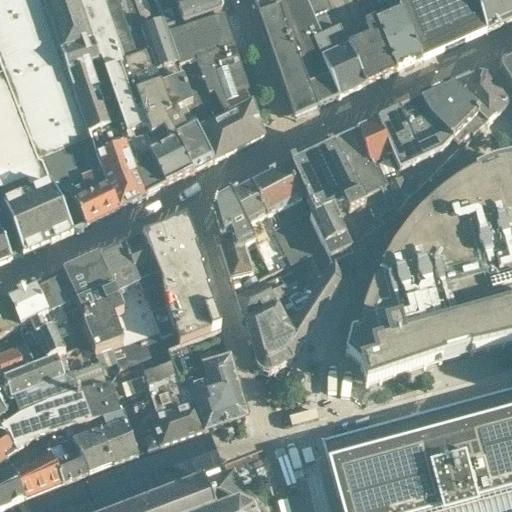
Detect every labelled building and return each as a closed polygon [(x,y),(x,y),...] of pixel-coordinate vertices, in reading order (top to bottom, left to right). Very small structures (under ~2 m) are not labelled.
[(0,0),(0,69),(2,76),(5,75),(42,165),(73,237),(85,231),(64,189),(53,159),(89,140),(53,33),(44,6),(41,0),(0,0)] [(53,33),(89,140),(107,192),(120,214),(129,210),(131,211),(136,209),(136,206),(146,201),(148,200),(134,172),(124,148),(128,147),(124,134),(124,135),(77,0),(61,0),(44,6),(53,33)] [(145,140),(148,138),(101,0),(77,0),(124,135),(124,134),(128,147),(124,148),(134,172),(148,200),(165,191),(167,190),(148,158),(151,156),(145,140)] [(101,0),(148,138),(145,140),(151,156),(148,158),(167,190),(194,176),(177,143),(164,119),(170,116),(158,80),(149,56),(141,31),(129,0),(101,0)] [(154,0),(160,16),(163,24),(165,31),(220,13),(215,0),(154,0)] [(294,121),(318,111),(294,49),(282,15),(283,14),(277,0),(263,0),(253,4),(294,121)] [(304,0),(277,0),(283,14),(282,15),(294,49),(318,111),(338,102),(312,44),(321,40),(304,0)] [(326,0),(304,0),(321,40),(312,44),(338,102),(365,90),(343,39),(330,8),(326,0)] [(326,0),(330,8),(343,39),(365,90),(396,76),(397,76),(374,22),(377,21),(368,0),(326,0)] [(368,0),(377,21),(374,22),(397,76),(421,65),(421,64),(422,64),(422,65),(396,0),(368,0)] [(486,37),(473,0),(396,0),(422,65),(423,64),(442,55),(442,56),(443,55),(484,37),(486,37)] [(511,0),(473,0),(486,37),(511,24),(511,0)] [(222,19),(185,32),(189,44),(208,99),(214,97),(226,120),(220,123),(235,155),(262,142),(263,140),(263,139),(262,139),(256,120),(249,100),(247,93),(232,49),(222,19)] [(141,31),(149,56),(158,80),(170,116),(164,119),(177,143),(197,132),(186,109),(192,106),(172,49),(167,38),(165,31),(163,24),(141,31)] [(167,38),(172,49),(189,44),(185,32),(167,38)] [(208,99),(189,44),(172,49),(192,106),(186,109),(197,132),(215,166),(234,156),(235,155),(220,123),(226,120),(214,97),(208,99)] [(511,64),(502,69),(500,75),(507,88),(511,95),(511,64)] [(0,203),(23,259),(73,237),(42,165),(5,75),(2,76),(0,76),(0,203)] [(486,129),(504,113),(505,111),(505,110),(505,109),(505,108),(504,107),(504,106),(495,93),(488,82),(480,78),(452,91),(452,90),(451,91),(486,129)] [(420,105),(418,106),(427,120),(458,155),(486,129),(451,91),(448,92),(447,92),(420,105),(420,104),(419,105),(420,105)] [(410,202),(458,155),(427,120),(418,106),(399,115),(377,125),(407,206),(410,202)] [(377,125),(357,134),(376,176),(383,180),(399,217),(407,206),(377,125)] [(197,132),(177,143),(194,176),(208,169),(213,166),(214,166),(215,166),(197,132)] [(331,146),(345,177),(350,188),(354,187),(380,243),(399,217),(383,180),(376,176),(357,134),(331,146)] [(64,189),(85,231),(119,215),(120,214),(107,192),(89,140),(53,159),(64,189)] [(314,221),(310,222),(312,225),(334,214),(359,267),(379,244),(380,243),(354,187),(350,188),(345,177),(331,146),(288,167),(302,196),(314,221)] [(356,336),(350,337),(345,359),(360,371),(365,391),(441,366),(469,358),(511,348),(511,164),(495,168),(485,171),(474,176),(457,187),(442,197),(431,206),(421,216),(412,226),(403,236),(390,255),(381,269),(373,288),(368,299),(361,318),(356,335),(356,336)] [(310,222),(284,169),(251,186),(292,267),(311,257),(314,262),(307,266),(315,282),(334,272),(312,225),(310,222)] [(228,198),(271,277),(292,267),(251,186),(229,197),(229,198),(228,198)] [(211,208),(209,214),(212,214),(213,215),(221,242),(227,240),(234,256),(245,251),(253,275),(262,271),(266,280),(271,277),(228,198),(215,204),(212,204),(211,208)] [(0,269),(23,259),(0,203),(0,269)] [(334,214),(312,225),(334,272),(341,287),(359,267),(334,214)] [(214,315),(206,295),(208,294),(200,274),(202,273),(184,226),(142,241),(152,266),(162,291),(159,292),(162,303),(179,352),(188,349),(220,337),(212,316),(214,315)] [(221,242),(217,244),(234,295),(234,297),(266,280),(262,271),(253,275),(245,251),(234,256),(227,240),(221,242)] [(161,344),(167,357),(179,352),(162,303),(159,292),(162,291),(152,266),(142,241),(141,242),(140,242),(125,249),(159,337),(161,344)] [(159,337),(125,249),(98,262),(123,319),(112,323),(123,349),(111,354),(114,362),(114,363),(115,364),(118,373),(119,375),(120,374),(128,371),(130,371),(130,370),(134,368),(134,369),(167,357),(161,344),(159,337)] [(82,330),(89,349),(93,360),(95,359),(111,353),(111,354),(123,349),(112,323),(123,319),(98,262),(63,279),(79,319),(81,318),(86,328),(82,330)] [(281,279),(237,302),(244,322),(244,323),(245,325),(280,313),(278,309),(317,285),(315,282),(307,266),(281,279)] [(280,313),(245,325),(258,372),(260,373),(268,376),(269,376),(290,365),(295,357),(319,321),(341,287),(334,272),(315,282),(317,285),(278,309),(280,313)] [(62,278),(33,291),(46,321),(47,320),(65,359),(89,349),(82,330),(86,328),(81,318),(79,319),(63,279),(62,278)] [(27,349),(35,370),(58,361),(65,359),(47,320),(46,321),(33,291),(31,293),(9,303),(29,348),(27,349)] [(0,307),(0,359),(19,352),(27,349),(29,348),(9,303),(5,305),(6,305),(4,306),(0,307)] [(19,352),(28,373),(35,370),(27,349),(19,352)] [(65,359),(58,361),(65,381),(98,368),(95,359),(93,360),(89,349),(65,359)] [(167,357),(172,369),(181,391),(193,386),(200,404),(196,405),(206,436),(248,422),(237,389),(237,388),(229,362),(195,372),(188,349),(179,352),(167,357)] [(0,368),(6,381),(28,373),(19,352),(0,359),(0,368)] [(145,379),(172,369),(167,357),(134,369),(140,381),(145,379)] [(28,373),(6,381),(0,383),(0,391),(2,390),(3,392),(9,389),(14,401),(34,393),(65,381),(58,361),(35,370),(28,373)] [(193,386),(181,391),(172,369),(145,379),(149,390),(144,392),(144,393),(148,392),(151,402),(149,403),(132,410),(147,455),(147,457),(161,451),(206,436),(196,405),(200,404),(193,386)] [(94,390),(79,395),(90,425),(120,415),(109,388),(94,391),(94,390)] [(0,432),(3,430),(35,411),(40,409),(34,393),(14,401),(9,389),(3,392),(2,390),(0,391),(0,432)] [(35,411),(3,430),(17,454),(35,442),(73,430),(90,425),(79,395),(46,406),(40,409),(35,411)] [(335,465),(327,467),(338,511),(511,511),(511,399),(493,405),(492,402),(475,407),(476,410),(470,411),(469,408),(452,413),(452,416),(423,424),(423,421),(405,426),(406,429),(400,430),(399,427),(382,432),(383,435),(354,443),(353,440),(330,446),(335,465)] [(120,415),(90,425),(73,430),(78,442),(78,444),(101,434),(114,469),(137,460),(137,459),(123,414),(120,415)] [(0,464),(17,454),(3,430),(0,432),(0,464)] [(78,442),(73,444),(75,448),(88,479),(114,469),(101,434),(78,444),(78,442)] [(49,456),(64,489),(87,480),(86,480),(88,479),(75,448),(57,456),(55,454),(49,456)] [(49,456),(12,476),(25,505),(64,489),(49,456)] [(263,511),(261,507),(244,500),(240,489),(236,480),(234,473),(202,485),(200,480),(196,482),(198,486),(178,494),(176,490),(172,491),(174,495),(154,503),(152,498),(148,500),(150,505),(130,511),(129,511),(128,508),(124,509),(125,511),(263,511)] [(0,511),(5,511),(25,505),(12,476),(0,481),(0,511)]
